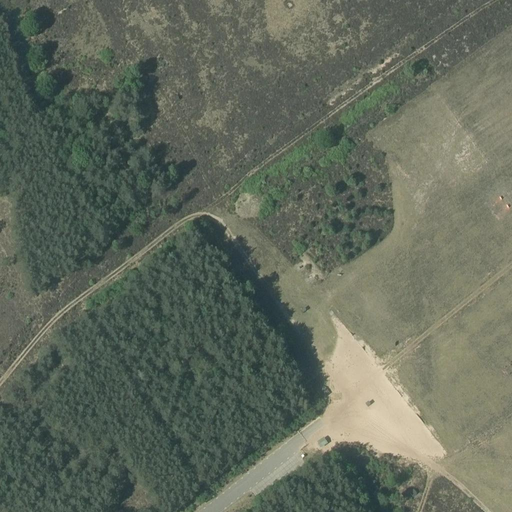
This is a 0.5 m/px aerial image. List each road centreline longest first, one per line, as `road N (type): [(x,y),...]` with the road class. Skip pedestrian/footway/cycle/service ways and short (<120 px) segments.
road 1 (track): [(511,265),(345,404)]
road 2 (track): [(484,511),(450,475),(345,404),(321,421)]
